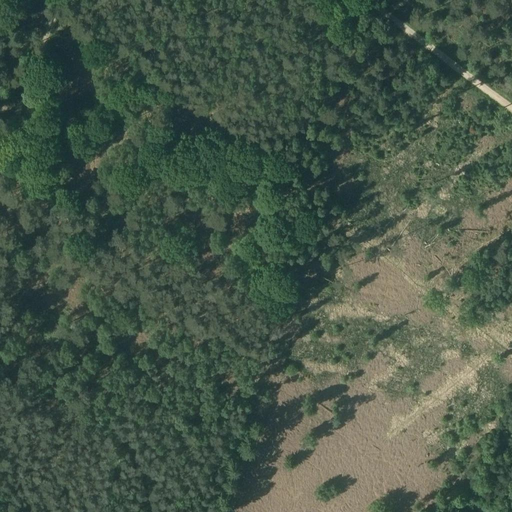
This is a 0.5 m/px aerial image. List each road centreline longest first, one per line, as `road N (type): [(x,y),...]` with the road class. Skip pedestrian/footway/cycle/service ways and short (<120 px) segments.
road 1 (track): [(511,110),(365,0)]
road 2 (track): [(0,166),(58,0)]
